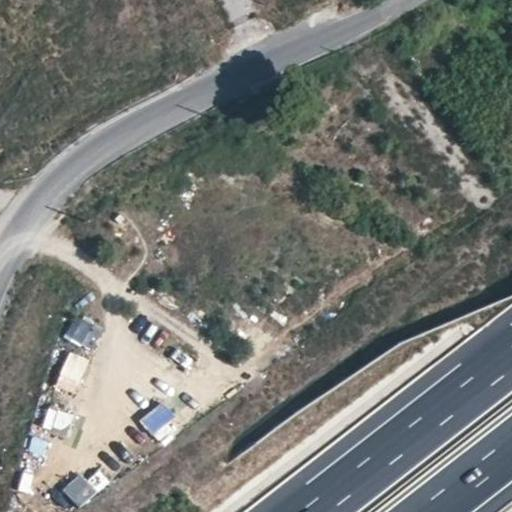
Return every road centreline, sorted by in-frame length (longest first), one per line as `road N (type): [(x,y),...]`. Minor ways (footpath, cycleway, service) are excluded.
road 1 (tertiary): [(0,269),(30,214),(97,148),(407,0)]
road 2 (unknown): [(269,396),(0,199)]
road 3 (motorway): [(511,358),(313,511)]
